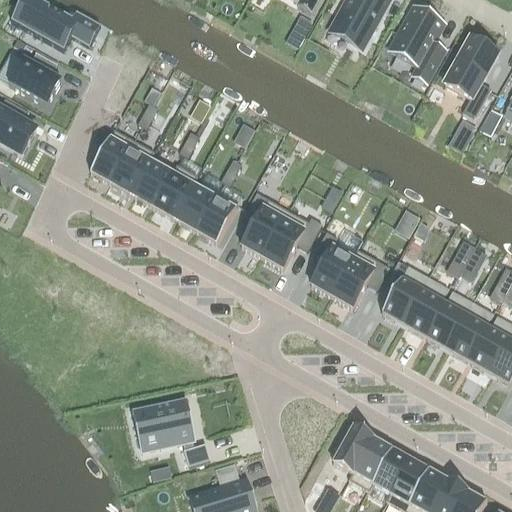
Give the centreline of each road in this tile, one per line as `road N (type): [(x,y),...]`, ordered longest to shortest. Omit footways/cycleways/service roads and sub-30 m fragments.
road 1 (residential): [(55,187),(38,228),(257,352)]
road 2 (residential): [(257,352),(511,495)]
road 3 (residential): [(511,444),(278,312)]
road 4 (residential): [(278,312),(55,187)]
road 5 (residential): [(257,352),(258,386),(297,511)]
road 6 (residential): [(55,187),(108,65)]
